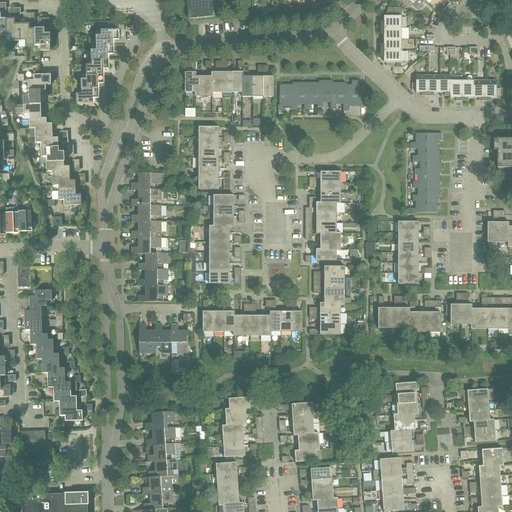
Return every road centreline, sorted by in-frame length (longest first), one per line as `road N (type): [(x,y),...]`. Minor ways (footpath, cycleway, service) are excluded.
road 1 (residential): [(267,249),(267,160),(340,154),(398,97)]
road 2 (residential): [(167,52),(334,31)]
road 3 (residential): [(21,410),(12,249)]
road 4 (residential): [(74,117),(64,112),(61,24),(54,13),(13,0)]
road 5 (residential): [(469,268),(476,117)]
road 6 (residential): [(108,438),(121,402),(118,310)]
road 7 (residential): [(105,311),(108,438)]
road 8 (residential): [(3,511),(3,493),(27,480),(107,476)]
